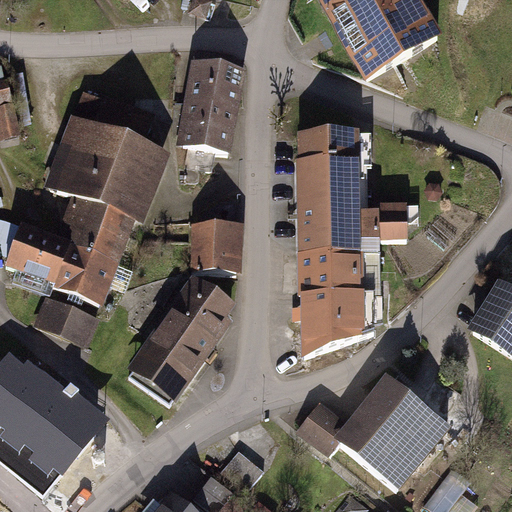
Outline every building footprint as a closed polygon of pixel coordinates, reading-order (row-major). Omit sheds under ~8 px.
[(417,0),(319,0),(318,1),(368,94),(446,53),(417,0)] [(189,67),(181,108),(231,118),(239,77),(189,67)] [(0,77),(0,142),(14,139),(0,77)] [(80,97),(42,192),(70,204),(135,230),(161,165),(135,155),(147,124),(80,97)] [(181,108),(173,149),(222,159),(231,118),(181,108)] [(367,134),(294,133),(296,252),(358,253),(358,243),(403,244),(404,205),(363,206),(362,164),(367,164),(367,134)] [(70,204),(54,248),(68,254),(116,275),(135,230),(70,204)] [(236,230),(189,230),(188,280),(235,280),(236,230)] [(54,248),(20,234),(2,275),(51,295),(68,254),(54,248)] [(296,252),(300,370),(354,351),(370,340),(372,253),(358,253),(296,252)] [(116,275),(68,254),(51,295),(99,316),(116,275)] [(511,291),(500,284),(468,334),(511,361),(511,291)] [(234,321),(190,288),(124,380),(168,412),(234,321)] [(96,325),(45,302),(32,331),(82,354),(96,325)] [(30,427),(70,466),(107,428),(42,366),(6,403),(30,427)] [(336,445),(391,491),(442,430),(383,381),(344,428),(317,405),(295,431),(327,457),(336,445)] [(70,466),(30,427),(0,457),(0,479),(30,508),(70,466)] [(263,474),(241,455),(220,479),(242,498),(263,474)] [(186,511),(170,497),(157,511),(186,511)]
